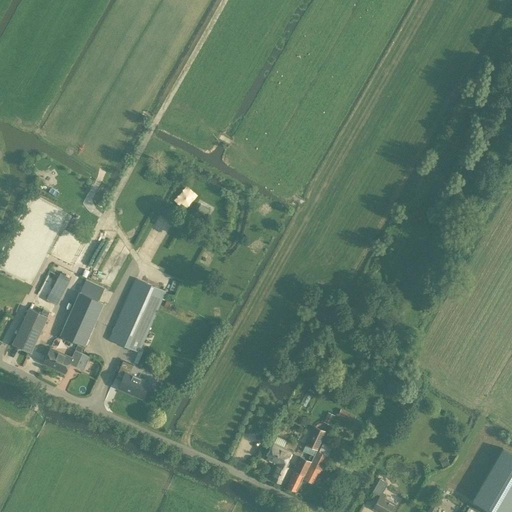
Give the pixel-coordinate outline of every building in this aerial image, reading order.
[(49,172),(40,178),(47,187),(55,181),(49,172)] [(184,203),(189,195),(182,191),(177,199),(184,203)] [(248,248),(254,255),(265,246),(258,238),(248,248)] [(211,267),(215,258),(204,253),(200,262),(211,267)] [(58,272),(44,299),(54,304),(68,278),(58,272)] [(138,352),(165,291),(137,278),(110,339),(138,352)] [(84,280),(78,292),(98,301),(103,290),(84,280)] [(182,290),(180,299),(194,303),(197,294),(182,290)] [(29,308),(12,344),(31,353),(48,317),(29,308)] [(63,327),(60,335),(84,346),(87,338),(63,327)] [(74,349),(71,356),(64,352),(65,350),(58,346),(57,349),(52,347),(44,363),(63,372),(68,363),(75,366),(81,353),(74,349)] [(142,398),(148,382),(129,374),(132,365),(123,361),(116,377),(122,380),(118,388),(142,398)] [(355,416),(341,409),(338,414),(353,422),(355,416)] [(325,422),(331,425),(335,416),(329,413),(325,422)] [(314,428),(306,444),(317,450),(325,434),(314,428)] [(323,443),(318,452),(318,451),(305,476),(304,475),(294,470),(286,486),(296,491),(302,478),(312,483),(319,469),(321,471),(328,457),(327,456),(332,448),(323,443)] [(291,453),(273,444),(267,458),(277,463),(270,479),(281,484),(288,467),(285,466),(291,453)] [(511,511),(511,453),(502,448),(472,500),(491,511),(511,511)] [(300,457),(294,470),(304,475),(311,462),(300,456),(300,457)] [(442,466),(449,464),(446,456),(439,458),(442,466)] [(373,491),(380,495),(373,508),(379,511),(391,511),(396,504),(384,497),(386,494),(382,492),(387,482),(380,478),(373,491)] [(428,511),(434,511),(445,493),(440,490),(428,511)]
